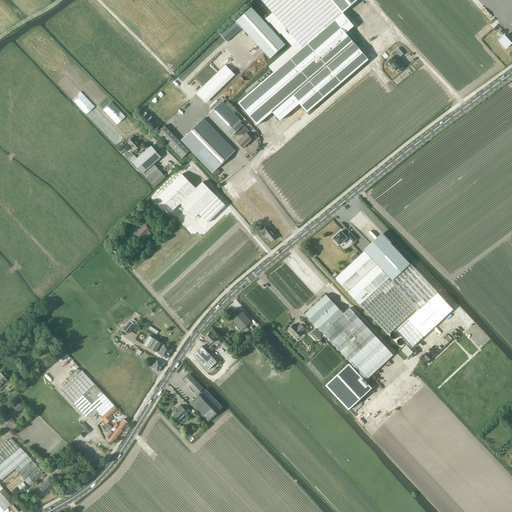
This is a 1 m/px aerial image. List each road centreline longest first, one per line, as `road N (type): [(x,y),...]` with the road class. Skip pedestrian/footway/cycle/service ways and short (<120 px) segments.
road 1 (secondary): [(47,511),(111,464),(189,343),(235,291),(511,71)]
road 2 (unknown): [(205,109),(252,66),(247,40),(186,87)]
